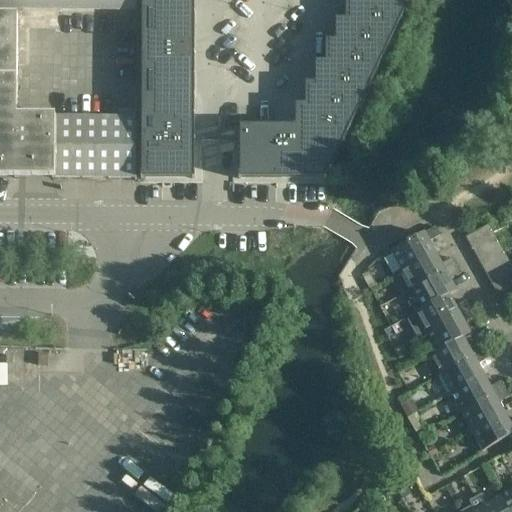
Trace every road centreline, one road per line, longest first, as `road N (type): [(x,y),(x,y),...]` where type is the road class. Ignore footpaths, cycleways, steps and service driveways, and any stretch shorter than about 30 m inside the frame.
road 1 (unclassified): [(0,301),(87,302),(129,266),(141,216)]
road 2 (unclassified): [(0,214),(141,216)]
road 3 (residential): [(511,341),(450,233)]
road 4 (unclassified): [(141,216),(263,217)]
